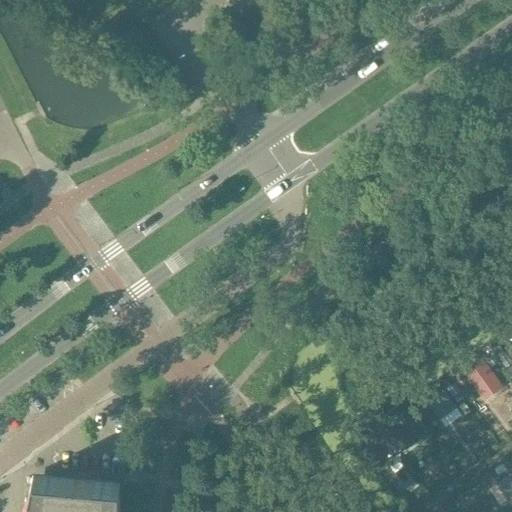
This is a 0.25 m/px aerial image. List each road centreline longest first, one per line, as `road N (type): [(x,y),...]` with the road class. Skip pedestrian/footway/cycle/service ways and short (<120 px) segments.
road 1 (residential): [(0,460),(288,246),(290,182)]
road 2 (secondary): [(0,390),(290,182)]
road 3 (secondary): [(261,142),(0,332)]
road 4 (secondary): [(290,182),(511,27)]
road 5 (secondary): [(463,0),(261,142)]
